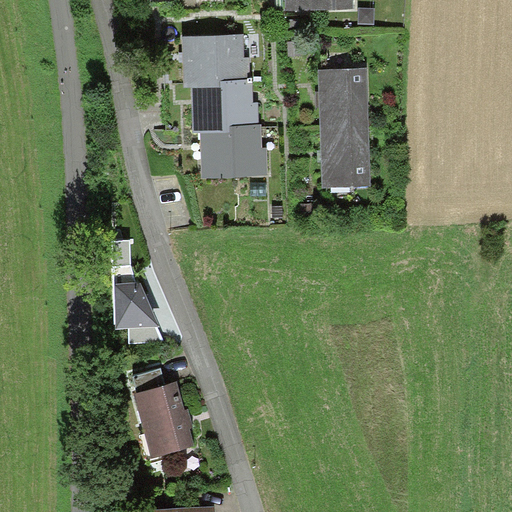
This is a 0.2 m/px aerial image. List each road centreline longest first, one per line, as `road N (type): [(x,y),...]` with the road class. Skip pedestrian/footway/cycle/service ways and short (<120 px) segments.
road 1 (residential): [(253,511),(159,244),(96,0)]
road 2 (residential): [(55,0),(84,366),(83,511)]
